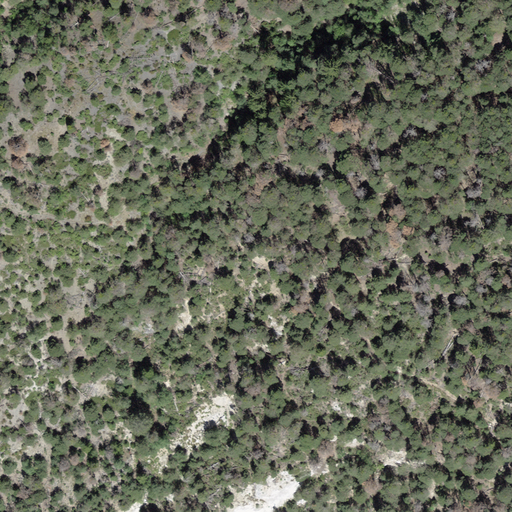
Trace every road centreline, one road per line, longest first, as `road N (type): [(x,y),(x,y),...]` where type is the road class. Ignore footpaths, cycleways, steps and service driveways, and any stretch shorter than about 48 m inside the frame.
road 1 (motorway): [(511,237),(412,279),(0,397)]
road 2 (motorway): [(0,472),(511,315)]
